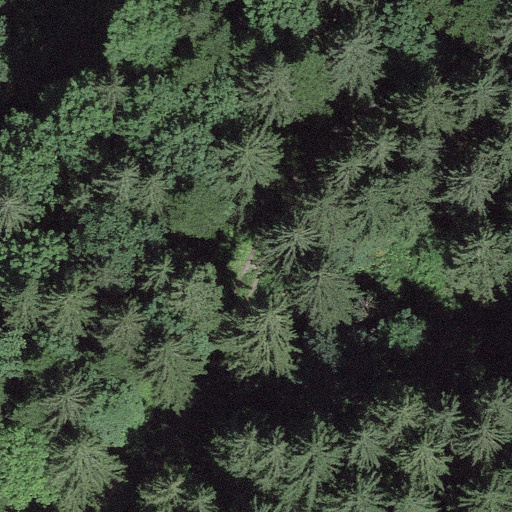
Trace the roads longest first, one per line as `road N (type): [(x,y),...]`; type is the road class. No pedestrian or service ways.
road 1 (track): [(284,208),(192,421),(131,483),(73,511)]
road 2 (track): [(0,76),(284,208)]
road 3 (track): [(511,73),(464,80),(354,127),(319,154),(284,208)]
